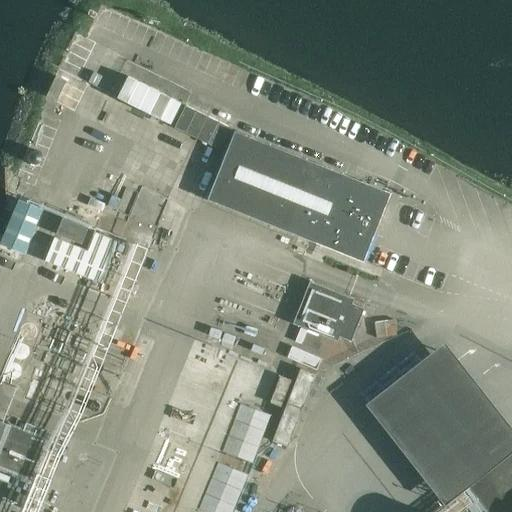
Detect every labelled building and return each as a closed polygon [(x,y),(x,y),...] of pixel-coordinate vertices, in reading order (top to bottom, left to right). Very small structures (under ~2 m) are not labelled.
[(66,82),(55,78),(48,98),(58,102),(66,82)] [(186,106),(174,130),(196,141),(218,153),(231,129),(186,106)] [(60,132),(42,125),(33,148),(52,155),(60,132)] [(363,262),(391,194),(388,192),(235,131),(207,200),(363,262)] [(29,156),(28,161),(30,165),(34,168),(39,168),(43,164),(44,160),(42,155),(38,152),(33,153),(29,156)] [(153,217),(159,201),(147,196),(141,213),(153,217)] [(24,254),(43,209),(19,200),(16,208),(15,211),(4,237),(3,240),(1,245),(24,254)] [(81,244),(90,223),(65,213),(56,234),(81,244)] [(153,240),(133,230),(129,239),(149,249),(153,240)] [(102,283),(118,242),(95,233),(88,252),(54,238),(45,260),(102,283)] [(147,254),(135,250),(120,289),(138,296),(154,257),(147,254)] [(351,341),(363,309),(351,304),(353,299),(310,282),(293,324),(296,325),(295,326),(303,329),(304,328),(308,329),(307,331),(319,335),(319,334),(337,341),(338,336),(351,341)] [(396,335),(394,319),(374,322),(377,338),(396,335)] [(21,332),(21,333),(20,335),(20,336),(20,338),(21,340),(22,341),(23,342),(24,343),(26,344),(27,344),(29,344),(31,344),(32,343),(33,342),(34,341),(35,339),(36,338),(36,336),(36,334),(35,333),(34,331),(33,330),(32,329),(30,329),(29,328),(27,328),(25,329),(24,329),(22,330),(21,332)] [(222,335),(211,331),(208,338),(219,342),(222,335)] [(88,352),(91,342),(69,333),(65,342),(88,352)] [(236,340),(225,336),(222,345),(233,349),(236,340)] [(264,351),(253,347),(251,353),(262,357),(264,351)] [(321,359),(292,347),(287,358),(317,370),(321,359)] [(511,511),(511,434),(445,348),(370,406),(451,509),(459,502),(467,511),(511,511)] [(16,354),(15,355),(14,356),(14,358),(14,359),(14,360),(15,361),(16,362),(17,363),(18,364),(19,364),(21,364),(22,364),(23,364),(24,363),(25,362),(26,361),(26,360),(27,359),(26,357),(26,356),(26,355),(25,354),(24,353),(23,352),(21,352),(20,352),(19,352),(18,353),(17,353),(16,354)] [(300,368),(272,441),(288,447),(316,374),(300,368)] [(9,373),(8,374),(8,375),(8,376),(8,378),(8,379),(9,380),(10,381),(11,382),(12,382),(13,382),(15,382),(16,382),(17,382),(18,381),(19,380),(20,379),(20,377),(20,376),(20,375),(20,374),(19,373),(18,372),(17,371),(16,370),(14,370),(13,370),(12,370),(11,371),(10,372),(9,373)] [(281,407),(291,380),(280,376),(269,403),(281,407)] [(198,377),(195,385),(217,393),(220,385),(198,377)] [(222,452),(254,464),(264,438),(272,415),(240,403),(222,452)] [(61,456),(67,439),(26,423),(23,430),(0,421),(0,465),(31,478),(42,448),(61,456)] [(161,432),(158,439),(181,448),(184,441),(161,432)] [(198,510),(203,511),(233,511),(249,475),(217,462),(198,510)] [(10,481),(0,476),(0,483),(7,487),(10,481)] [(151,498),(148,505),(165,511),(171,511),(174,506),(151,498)]
